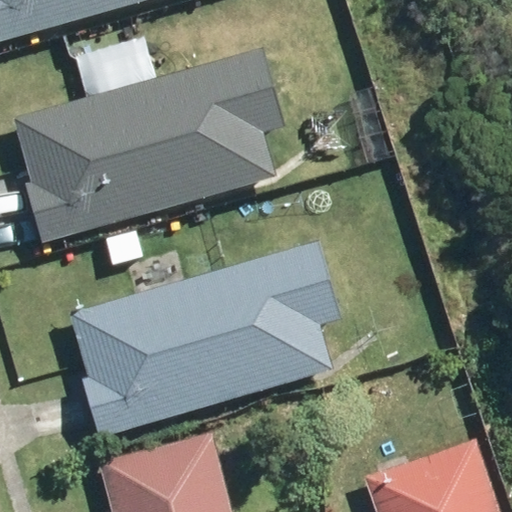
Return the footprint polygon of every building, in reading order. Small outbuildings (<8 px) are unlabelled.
[(0,0),(0,52),(193,0),(0,0)] [(262,58),(9,119),(25,183),(8,187),(23,250),(273,190),(259,134),(280,129),(262,58)] [(100,443),(329,376),(316,330),(344,322),(319,235),(61,311),(100,443)] [(102,511),(229,511),(209,432),(90,462),(102,511)] [(374,511),(499,511),(477,446),(364,483),(374,511)]
